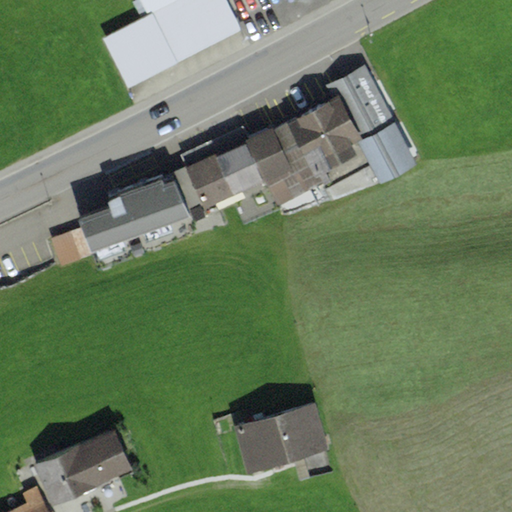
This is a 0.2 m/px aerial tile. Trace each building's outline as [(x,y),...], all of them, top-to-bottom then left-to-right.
[(230,0),(182,0),(105,38),(130,88),(246,32),(230,0)] [(371,59),(336,77),(387,176),(422,158),(371,59)] [(344,94),(256,138),(282,191),(369,147),(344,94)] [(256,138),(189,168),(205,205),(272,175),(256,138)] [(174,172),(118,192),(122,203),(104,209),(81,217),(94,250),(191,218),(174,172)] [(66,260),(86,253),(76,224),(56,230),(66,260)] [(323,400),(238,425),(253,474),(338,449),(323,400)] [(123,426),(40,461),(58,503),(141,468),(123,426)] [(13,511),(55,511),(44,494),(13,511)]
